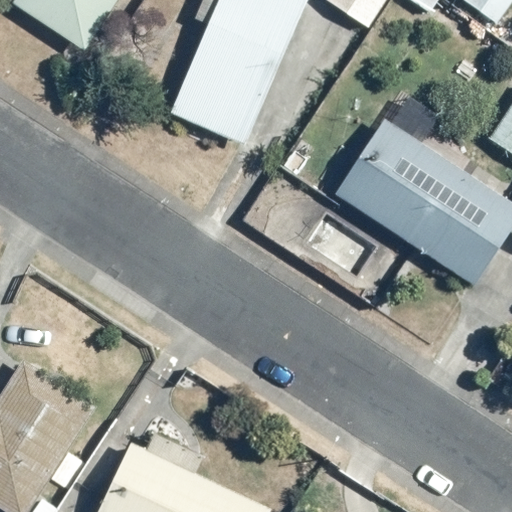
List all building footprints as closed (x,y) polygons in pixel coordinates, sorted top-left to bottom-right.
[(12,0),(12,2),(85,50),(118,0),(12,0)] [(306,0),(218,0),(171,113),(246,144),(306,0)] [(384,0),(329,0),(368,25),(384,0)] [(511,0),(479,0),(501,15),(511,0)] [(511,231),(511,232),(511,231),(511,99),(484,142),(511,160),(511,231)] [(511,202),(386,118),(335,192),(474,286),(511,230),(511,202)] [(0,508),(5,511),(26,511),(94,410),(22,363),(0,396),(0,508)] [(131,442),(96,511),(270,511),(272,509),(131,442)]
